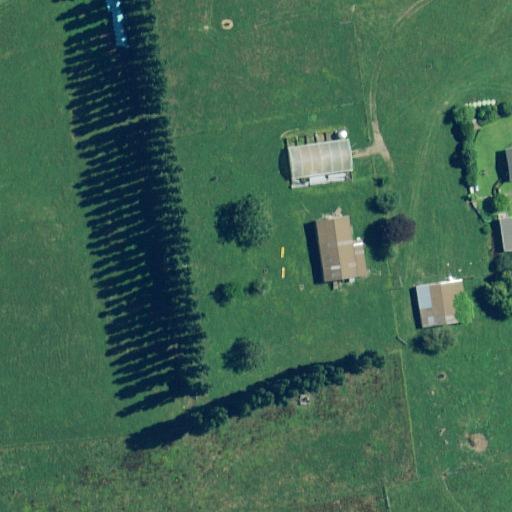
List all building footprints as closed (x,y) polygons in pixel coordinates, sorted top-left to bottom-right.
[(351,181),(344,140),(324,143),(295,147),(296,147),(283,149),(288,180),(299,179),(300,188),(351,181)] [(511,148),(500,151),(505,182),(511,181),(511,148)] [(494,220),(498,252),(511,250),(511,242),(510,227),(511,226),(511,209),(508,210),(509,218),(494,220)] [(349,243),(346,218),(316,222),(324,282),(365,276),(360,242),(349,243)] [(464,322),(459,281),(413,288),(414,299),(404,301),(407,321),(418,319),(420,328),(464,322)]
